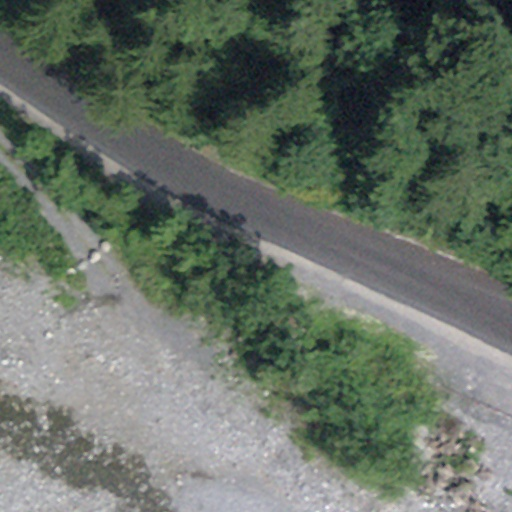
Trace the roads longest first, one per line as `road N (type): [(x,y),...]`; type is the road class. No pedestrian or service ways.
road 1 (tertiary): [(0,52),(175,170),(511,325)]
road 2 (track): [(0,150),(84,232),(163,327)]
